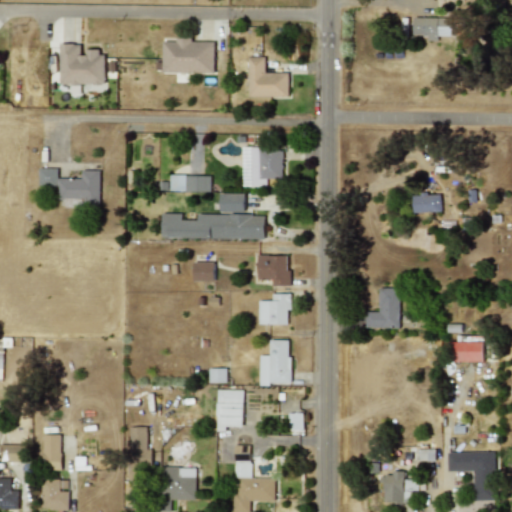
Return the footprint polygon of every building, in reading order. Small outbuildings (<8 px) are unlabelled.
[(450,18),(413,17),(413,36),(426,36),(426,41),(437,41),(437,36),(450,36),(450,18)] [(213,74),(214,40),(162,40),(162,73),(213,74)] [(60,85),(105,84),(104,51),(82,51),(81,44),(59,44),(60,85)] [(287,73),(264,73),(264,57),(248,57),(247,96),(287,97),(287,73)] [(242,148),(241,186),(265,187),(266,178),(281,179),(282,149),(242,148)] [(99,170),(80,170),(80,178),(57,178),(57,168),(38,168),(39,187),(57,187),(57,206),(99,206),(99,170)] [(169,191),(209,192),(210,176),(169,175),(169,191)] [(412,193),(412,213),(440,212),(440,192),(412,193)] [(243,194),(218,194),(219,213),(244,213),(243,194)] [(263,240),(264,215),(196,214),(196,220),(181,220),(181,214),(161,213),(160,237),(263,240)] [(289,256),(258,255),(257,279),(271,280),(271,286),(288,286),(289,256)] [(214,262),(193,262),(193,281),(213,282),(214,262)] [(364,327),(398,328),(399,288),(378,288),(378,312),(364,311),(364,327)] [(288,294),(272,294),(272,300),(258,300),(258,325),(289,324),(288,294)] [(289,383),(289,340),(268,340),(269,355),(258,355),(259,384),(289,383)] [(482,341),(449,342),(450,362),(483,361),(482,341)] [(208,368),(208,383),(226,382),(226,368),(208,368)] [(242,427),(242,390),(217,390),(216,431),(225,431),(225,427),(242,427)] [(300,432),(300,414),(288,413),(288,432),(300,432)] [(146,427),(128,427),(129,463),(151,463),(151,449),(146,450),(146,427)] [(60,434),(42,434),(42,470),(60,470),(60,434)] [(25,445),(0,444),(0,461),(25,462),(25,445)] [(274,478),(250,477),(250,445),(234,445),(233,511),(249,511),(249,501),(274,501),(274,478)] [(446,453),(447,472),(472,471),(473,501),(495,500),(493,451),(446,453)] [(195,467),(165,468),(166,500),(195,500),(195,467)] [(403,471),(382,472),(382,503),(411,502),(411,491),(417,491),(417,479),(403,480),(403,471)] [(0,508),(17,508),(17,490),(10,490),(10,478),(0,478),(0,508)] [(67,510),(68,490),(66,490),(67,481),(41,480),(40,509),(67,510)]
